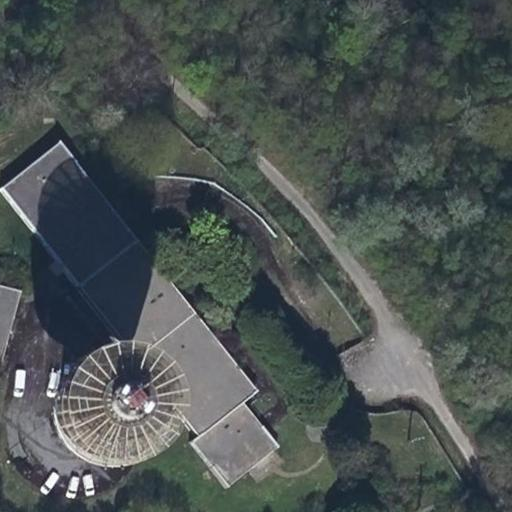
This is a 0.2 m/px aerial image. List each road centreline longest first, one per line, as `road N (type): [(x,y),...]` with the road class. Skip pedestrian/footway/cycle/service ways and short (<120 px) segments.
road 1 (unclassified): [(94,0),(154,44),(402,366)]
road 2 (unclassified): [(402,366),(493,511)]
